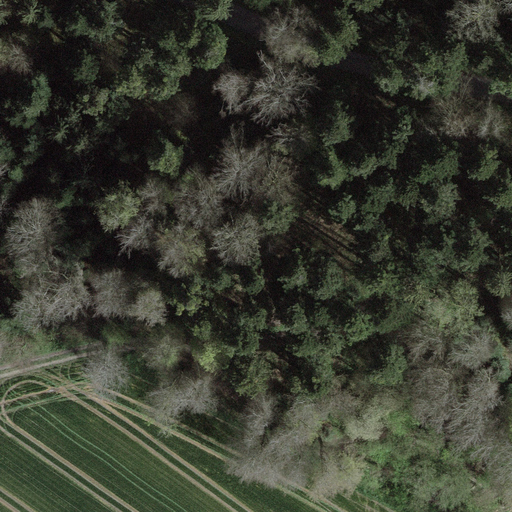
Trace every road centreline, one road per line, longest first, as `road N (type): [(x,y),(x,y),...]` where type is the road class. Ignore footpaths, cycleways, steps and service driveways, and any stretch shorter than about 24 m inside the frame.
road 1 (track): [(0,373),(90,344),(245,339),(341,311),(511,224)]
road 2 (unclassified): [(511,92),(335,60),(219,0)]
